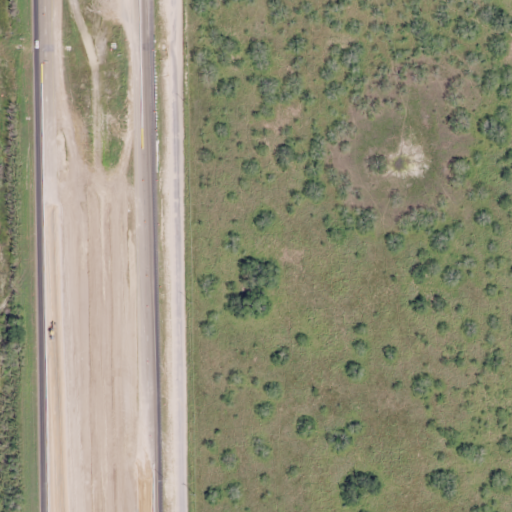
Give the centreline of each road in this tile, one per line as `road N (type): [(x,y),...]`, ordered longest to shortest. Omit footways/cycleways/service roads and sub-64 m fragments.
road 1 (trunk): [(155,511),(144,0)]
road 2 (trunk): [(48,0),(53,511)]
